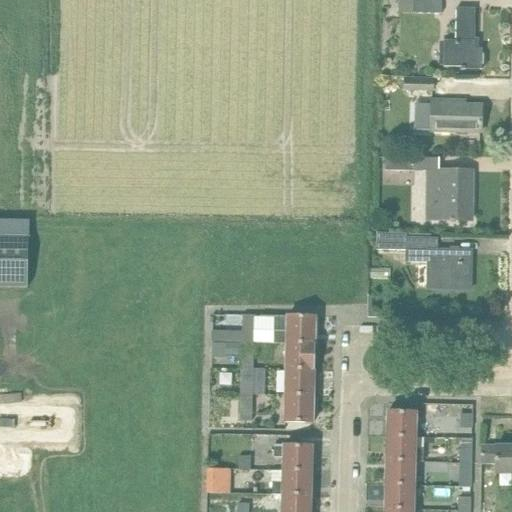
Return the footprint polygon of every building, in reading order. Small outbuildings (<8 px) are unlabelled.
[(398,15),(441,16),(441,1),(398,0),(398,15)] [(477,70),(481,70),(482,70),(482,49),(474,49),(475,9),(455,8),(454,41),(443,41),(443,67),(459,67),(459,69),(464,70),(464,68),(477,68),(477,70)] [(400,87),(430,89),(431,80),(401,79),(400,87)] [(431,132),(461,132),(481,133),(481,106),(456,106),(456,102),(431,101),(431,132)] [(451,220),(451,222),(455,222),(455,221),(471,221),(472,172),(439,171),(439,159),(385,158),(385,171),(428,172),(428,205),(442,206),(442,220),(451,220)] [(377,233),(377,250),(376,254),(377,254),(385,255),(386,250),(404,251),(404,263),(428,263),(427,289),(470,290),(471,251),(437,251),(437,239),(407,238),(407,234),(377,233)] [(28,238),(0,237),(0,287),(27,288),(28,238)] [(385,255),(377,254),(377,270),(385,271),(385,255)] [(242,342),(253,343),(253,313),(242,313),(242,342)] [(286,317),(286,331),(273,331),(273,343),(285,344),(314,344),(314,318),(286,317)] [(226,341),(226,332),(212,332),(212,341),(226,341)] [(241,356),(241,369),(252,369),(253,343),(242,342),(242,343),(241,356)] [(226,343),(226,355),(241,356),(242,343),(226,343)] [(314,344),(285,344),(285,370),(313,371),(314,344)] [(252,369),(241,369),(240,395),(251,396),(252,369)] [(313,371),(285,370),(284,396),(312,397),(313,371)] [(251,396),(240,395),(240,421),(251,421),(251,396)] [(312,397),(284,396),(283,423),(312,423),(312,397)] [(388,413),(388,436),(415,437),(415,413),(388,413)] [(461,414),(460,438),(472,439),(472,415),(461,414)] [(388,436),(387,461),(414,461),(415,437),(388,436)] [(472,439),(460,438),(459,463),(471,463),(472,439)] [(282,471),(311,472),(311,447),(282,446),(282,471)] [(511,474),(511,446),(481,447),(481,464),(495,464),(495,474),(511,474)] [(237,470),(248,470),(248,456),(237,456),(237,470)] [(387,461),(386,485),(413,486),(414,461),(387,461)] [(471,463),(459,463),(459,475),(471,475),(471,463)] [(207,492),(231,492),(231,468),(207,469),(207,492)] [(282,471),(281,495),(310,496),(311,472),(282,471)] [(386,485),(386,509),(413,510),(413,486),(386,485)] [(281,495),(280,511),(309,511),(310,496),(281,495)] [(458,511),(470,511),(470,500),(458,499),(458,511)]
